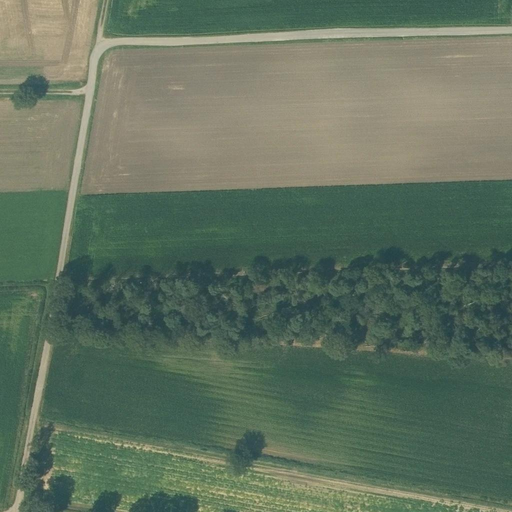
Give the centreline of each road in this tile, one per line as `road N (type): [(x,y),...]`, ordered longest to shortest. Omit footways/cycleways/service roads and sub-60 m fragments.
road 1 (track): [(90,92),(12,511)]
road 2 (track): [(511,29),(98,41)]
